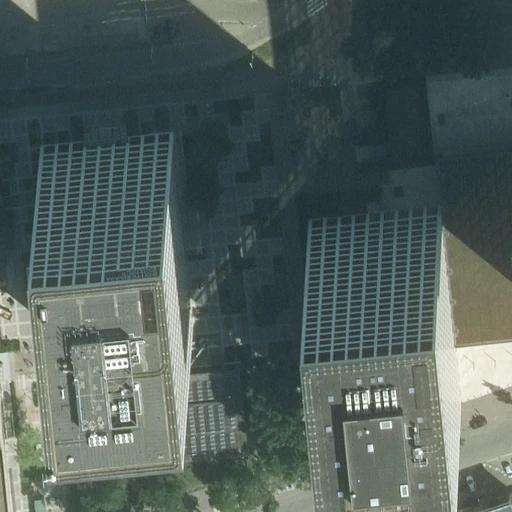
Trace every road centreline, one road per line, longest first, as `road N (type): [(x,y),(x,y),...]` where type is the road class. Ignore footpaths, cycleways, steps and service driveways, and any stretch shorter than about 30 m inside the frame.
road 1 (unclassified): [(313,0),(220,60),(0,80)]
road 2 (unclassified): [(294,511),(511,438)]
